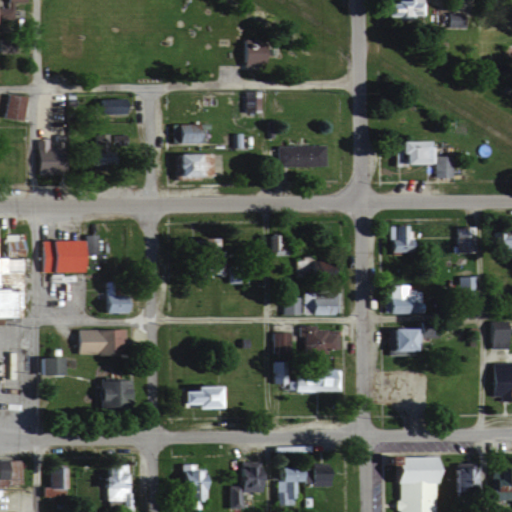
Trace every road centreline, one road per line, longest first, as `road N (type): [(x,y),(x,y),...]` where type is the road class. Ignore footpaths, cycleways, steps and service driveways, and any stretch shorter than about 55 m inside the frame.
road 1 (residential): [(511,432),(0,443)]
road 2 (residential): [(0,207),(511,201)]
road 3 (residential): [(32,319),(511,316)]
road 4 (residential): [(355,85),(0,88)]
road 5 (residential): [(475,202),(482,511)]
road 6 (residential): [(360,511),(355,205)]
road 7 (residential): [(148,511),(144,206)]
road 8 (residential): [(262,206),(263,511)]
road 9 (residential): [(30,207),(34,511)]
road 10 (residential): [(355,205),(354,0)]
road 11 (residential): [(144,206),(145,84)]
